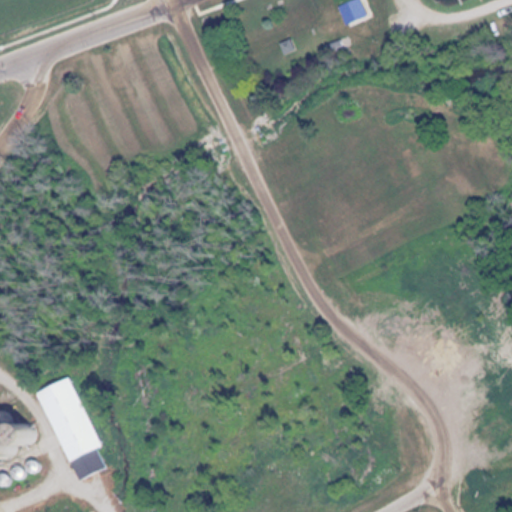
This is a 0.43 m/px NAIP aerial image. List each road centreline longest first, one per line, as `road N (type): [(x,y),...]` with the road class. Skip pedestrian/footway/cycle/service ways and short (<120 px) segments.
road 1 (residential): [(167,0),(313,292),(357,345),(460,427),(461,465),(434,487)]
road 2 (residential): [(183,0),(0,69)]
